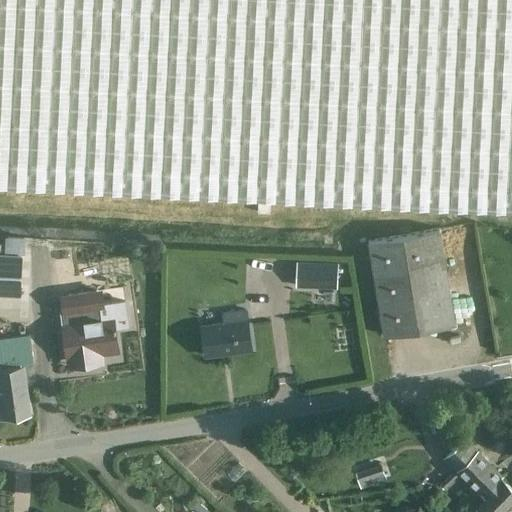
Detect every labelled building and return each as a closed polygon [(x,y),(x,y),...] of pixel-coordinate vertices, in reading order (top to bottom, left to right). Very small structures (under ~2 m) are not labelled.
[(511,0),(0,0),(0,185),(511,211),(511,0)] [(440,228),(368,241),(384,336),(457,324),(440,228)] [(6,254),(7,244),(0,244),(0,295),(21,296),(22,255),(6,254)] [(304,287),(337,288),(338,264),(306,262),(298,262),(296,286),(304,287)] [(126,300),(105,303),(103,290),(84,292),(66,294),(68,308),(59,310),(61,325),(63,324),(68,359),(85,357),(86,363),(103,361),(102,354),(118,352),(115,329),(129,327),(126,300)] [(202,326),(206,356),(251,349),(246,311),(224,314),(225,323),(202,326)] [(30,334),(0,338),(0,399),(0,403),(0,402),(0,417),(30,413),(23,366),(34,364),(30,334)] [(478,507),(482,511),(499,511),(511,500),(511,490),(464,440),(447,457),(487,499),(478,507)] [(386,478),(381,463),(358,471),(363,486),(386,478)]
